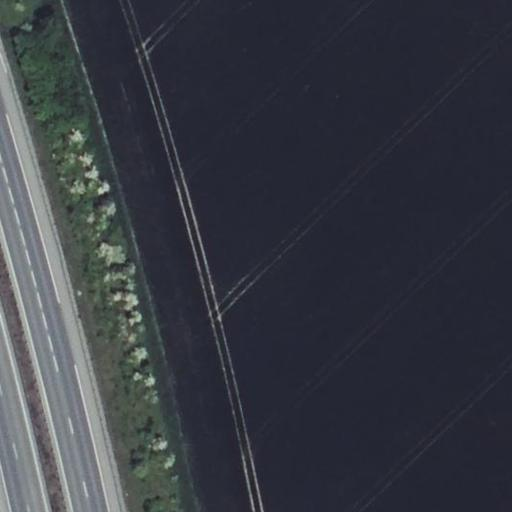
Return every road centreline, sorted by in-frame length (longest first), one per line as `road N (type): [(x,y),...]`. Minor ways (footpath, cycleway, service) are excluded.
road 1 (trunk): [(90,511),(0,157)]
road 2 (trunk): [(0,390),(28,511)]
